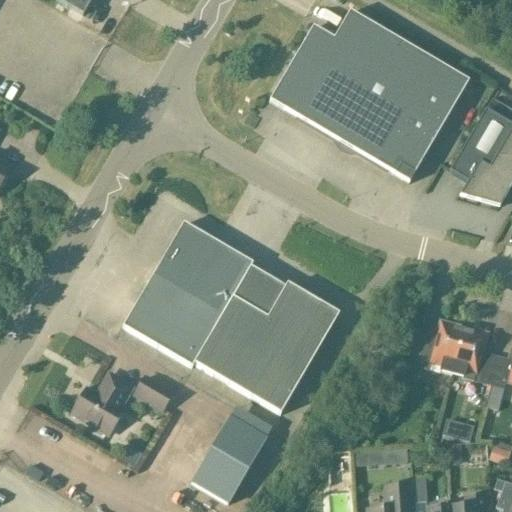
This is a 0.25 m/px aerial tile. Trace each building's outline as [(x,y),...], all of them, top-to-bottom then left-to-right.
[(50,0),(82,18),(92,0),(50,0)] [(467,85),(398,44),(349,15),(333,42),(312,30),(268,105),(408,186),(467,85)] [(498,210),(511,186),(511,129),(506,126),(511,115),(511,113),(491,101),(449,175),(467,186),(459,199),(498,210)] [(0,187),(11,170),(0,163),(0,187)] [(182,227),(122,330),(189,373),(191,370),(249,270),(251,267),(182,227)] [(284,291),(249,270),(191,370),(277,420),(338,317),(286,287),(284,291)] [(451,377),(463,332),(441,326),(430,365),(442,368),(440,375),(451,377)] [(485,338),(463,332),(451,377),(462,380),(464,374),(475,377),(485,338)] [(423,370),(430,343),(419,339),(412,366),(423,370)] [(490,387),(497,360),(487,358),(480,385),(490,387)] [(510,363),(497,360),(490,387),(503,390),(510,363)] [(108,438),(122,414),(119,412),(131,391),(108,378),(96,398),(86,392),(71,417),(108,438)] [(174,395),(143,378),(131,400),(161,417),(174,395)] [(227,507),(265,443),(229,422),(191,487),(227,507)] [(446,422),(442,437),(465,443),(468,428),(446,422)] [(413,506),(426,505),(425,481),(412,482),(413,506)] [(511,511),(511,488),(497,482),(493,493),(501,496),(495,511),(497,511),(511,511)] [(382,488),(384,511),(382,511),(396,511),(411,510),(409,486),(382,488)] [(460,499),(461,510),(449,511),(448,511),(487,511),(486,498),(460,499)]
